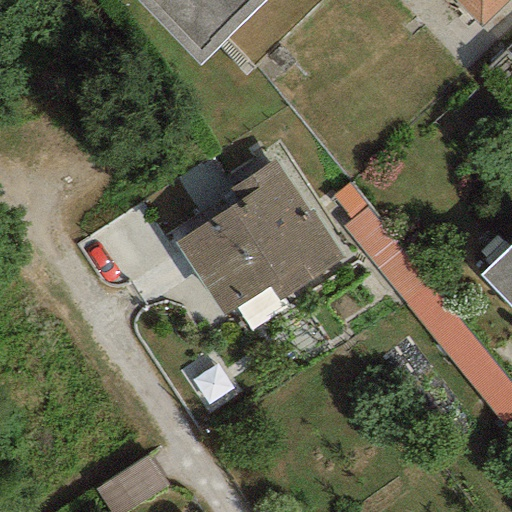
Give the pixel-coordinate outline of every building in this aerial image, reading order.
[(266,0),(137,0),(201,64),(266,0)] [(508,0),(456,0),(482,26),(508,0)] [(511,60),(511,38),(502,45),(511,60)] [(341,261),(275,161),(231,190),(238,201),(172,245),(222,321),(272,289),(280,301),(341,261)] [(511,429),(511,390),(349,183),(330,198),(349,222),(344,226),(507,433),(511,429)] [(511,243),(478,276),(511,311),(511,243)] [(117,511),(164,481),(144,451),(95,484),(113,511),(117,511)]
